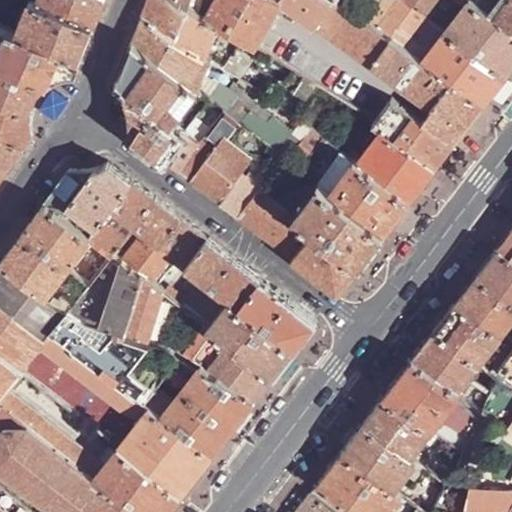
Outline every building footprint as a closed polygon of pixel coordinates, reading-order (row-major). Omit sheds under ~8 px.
[(30,0),(29,3),(18,29),(83,56),(90,39),(96,24),(42,0),(30,0)] [(42,0),(96,24),(103,6),(105,0),(42,0)] [(147,0),(143,12),(205,54),(218,22),(207,15),(189,3),(184,0),(147,0)] [(215,0),(207,15),(218,22),(239,36),(253,45),(256,46),(281,1),(280,0),(215,0)] [(280,0),(281,1),(316,26),(373,64),(433,106),(428,113),(424,119),(392,97),(374,122),(383,129),(436,166),(462,132),(485,102),(424,61),(404,47),(378,29),(336,0),(335,0),(280,0)] [(401,0),(378,29),(404,47),(426,18),(401,0)] [(400,0),(401,0),(426,18),(439,0),(400,0)] [(469,0),(464,6),(447,30),(508,72),(511,66),(511,28),(494,16),(470,0),(469,0)] [(470,0),(494,16),(506,0),(470,0)] [(511,0),(506,0),(494,16),(511,28),(511,0)] [(137,27),(132,39),(193,85),(199,70),(202,62),(205,54),(143,12),(137,27)] [(0,30),(0,59),(49,80),(50,79),(58,74),(64,71),(79,67),(83,56),(18,29),(3,23),(0,30)] [(445,32),(424,61),(485,102),(508,72),(447,30),(445,32)] [(239,36),(224,67),(237,76),(253,45),(239,36)] [(124,60),(117,79),(174,121),(198,88),(193,85),(132,39),(124,60)] [(285,56),(281,61),(290,67),(293,61),(285,56)] [(0,96),(32,110),(34,104),(37,97),(40,91),(49,80),(0,59),(0,96)] [(224,108),(228,111),(240,94),(215,77),(213,79),(199,70),(193,85),(198,88),(211,98),(224,108)] [(307,77),(288,110),(296,115),(315,81),(307,77)] [(132,120),(130,133),(167,161),(189,133),(186,131),(174,121),(117,79),(115,81),(125,92),(130,105),(132,120)] [(198,88),(174,121),(186,131),(195,119),(211,98),(198,88)] [(0,179),(34,134),(33,127),(32,110),(0,96),(0,179)] [(199,141),(212,150),(222,135),(228,140),(242,122),(241,121),(228,111),(224,108),(208,129),(199,141)] [(258,134),(268,120),(251,108),(241,121),(242,122),(258,134)] [(268,120),(258,134),(273,145),(286,127),(272,116),(268,120)] [(189,133),(199,141),(208,129),(195,119),(186,131),(189,133)] [(286,127),(273,145),(285,155),(289,157),(304,136),(303,136),(311,126),(304,121),(295,133),(286,127)] [(336,126),(328,138),(342,148),(354,132),(345,125),(341,130),(336,126)] [(303,136),(304,136),(308,139),(311,134),(316,138),(320,132),(311,126),(303,136)] [(362,155),(358,160),(411,198),(436,166),(383,129),(362,155)] [(304,136),(289,157),(321,182),(386,231),(411,198),(358,160),(345,150),(342,148),(328,138),(320,132),(316,138),(311,134),(308,139),(304,136)] [(189,133),(167,161),(177,170),(199,141),(189,133)] [(199,141),(177,170),(196,184),(220,202),(243,172),(241,171),(251,157),(228,140),(222,135),(212,150),(199,141)] [(348,145),(345,150),(358,160),(362,155),(348,145)] [(96,165),(69,202),(78,210),(71,219),(91,233),(132,177),(118,166),(109,160),(107,161),(96,165)] [(71,166),(46,200),(62,211),(69,202),(96,165),(84,168),(71,166)] [(243,172),(220,202),(231,210),(239,216),(261,187),(261,186),(243,172)] [(89,235),(90,235),(112,252),(114,250),(134,222),(155,195),(142,185),(132,177),(91,233),(89,235)] [(312,193),(296,214),(306,221),(362,264),(386,231),(321,182),(312,193)] [(299,184),(284,205),(296,214),(312,193),(299,184)] [(261,187),(239,216),(264,235),(284,250),(298,232),(306,221),(296,214),(284,205),(261,187)] [(155,195),(134,222),(143,229),(161,242),(182,215),(167,204),(155,195)] [(46,200),(23,232),(68,266),(90,235),(89,235),(91,233),(71,219),(62,211),(46,200)] [(182,215),(161,242),(172,251),(177,255),(188,262),(209,235),(193,223),(182,215)] [(306,221),(298,232),(308,240),(295,257),(340,292),(362,264),(306,221)] [(143,229),(123,257),(143,272),(151,279),(169,255),(172,251),(161,242),(143,229)] [(511,230),(499,247),(511,257),(511,230)] [(7,253),(1,262),(35,287),(46,295),(47,294),(64,270),(68,266),(23,232),(7,253)] [(298,232),(284,250),(295,257),(308,240),(298,232)] [(209,235),(188,262),(230,295),(243,304),(264,276),(234,254),(209,235)] [(511,257),(499,247),(478,275),(511,300),(511,257)] [(108,259),(105,261),(109,264),(114,257),(121,263),(123,257),(114,250),(112,252),(108,259)] [(105,261),(108,259),(100,252),(81,277),(88,283),(94,276),(105,261)] [(121,263),(100,323),(123,329),(143,272),(123,257),(121,263)] [(1,262),(0,262),(0,289),(8,296),(10,294),(22,304),(35,287),(1,262)] [(47,294),(46,295),(67,312),(88,283),(81,277),(68,266),(64,270),(67,273),(50,296),(47,294)] [(143,272),(123,329),(148,336),(164,288),(151,279),(143,272)] [(511,300),(478,275),(457,303),(501,336),(511,322),(511,300)] [(94,276),(88,283),(95,287),(100,281),(94,276)] [(264,276),(243,304),(297,345),(318,318),(264,276)] [(88,283),(67,312),(74,317),(96,288),(95,287),(88,283)] [(169,283),(164,288),(183,303),(188,297),(169,283)] [(188,297),(183,303),(196,312),(209,293),(198,284),(188,297)] [(0,289),(0,305),(44,342),(51,333),(67,312),(46,295),(35,287),(22,304),(10,294),(8,296),(0,289)] [(209,293),(196,312),(202,317),(218,294),(212,289),(209,293)] [(218,294),(202,317),(208,322),(210,323),(225,302),(220,298),(218,294)] [(225,302),(210,323),(215,327),(224,334),(232,339),(276,373),(297,345),(243,304),(230,295),(225,302)] [(457,303),(436,331),(479,366),(497,342),(501,336),(457,303)] [(0,305),(0,354),(21,370),(23,372),(27,366),(40,349),(46,343),(44,342),(0,305)] [(67,312),(51,333),(59,340),(64,333),(76,318),(74,317),(67,312)] [(101,347),(112,333),(84,325),(85,320),(76,318),(64,333),(70,337),(74,332),(80,336),(82,334),(101,347)] [(208,322),(186,352),(192,356),(215,327),(210,323),(208,322)] [(215,327),(192,356),(202,363),(202,362),(224,334),(215,327)] [(436,331),(414,359),(458,393),(471,376),(479,366),(436,331)] [(70,337),(65,344),(144,403),(157,387),(130,367),(148,343),(112,333),(101,347),(82,334),(80,336),(74,332),(70,337)] [(46,343),(40,349),(121,411),(142,417),(149,407),(144,403),(65,344),(59,340),(51,333),(44,342),(46,343)] [(64,333),(59,340),(65,344),(70,337),(64,333)] [(232,339),(210,368),(255,400),(276,373),(232,339)] [(497,342),(479,366),(489,374),(507,349),(497,342)] [(0,354),(0,397),(7,388),(21,370),(0,354)] [(149,407),(161,415),(182,388),(172,381),(175,378),(176,379),(189,362),(180,356),(157,387),(144,403),(149,407)] [(414,359),(387,395),(432,431),(438,422),(454,403),(460,395),(458,393),(414,359)] [(182,388),(161,415),(213,454),(255,400),(210,368),(202,362),(202,363),(198,368),(182,388)] [(27,366),(23,372),(40,385),(44,379),(27,366)] [(44,379),(40,385),(71,409),(79,397),(48,373),(44,379)] [(7,388),(0,397),(0,404),(26,424),(95,478),(106,464),(7,388)] [(466,391),(462,397),(478,409),(482,403),(466,391)] [(387,395),(365,422),(410,457),(432,431),(387,395)] [(454,403),(438,422),(468,445),(481,424),(454,403)] [(0,434),(9,423),(26,424),(0,404),(0,434)] [(142,417),(120,445),(183,494),(213,454),(161,415),(149,407),(142,417)] [(365,422),(344,450),(395,490),(416,462),(410,457),(365,422)] [(0,434),(0,463),(57,508),(62,511),(139,511),(95,478),(26,424),(9,423),(0,434)] [(106,464),(95,478),(139,511),(168,511),(183,494),(120,445),(106,464)] [(448,445),(429,472),(446,485),(448,486),(453,477),(463,456),(448,445)] [(325,474),(319,482),(357,511),(390,511),(403,496),(395,490),(344,450),(325,474)] [(0,501),(13,511),(31,511),(0,487),(0,501)] [(466,511),(511,511),(511,490),(471,487),(466,507),(466,511)] [(295,511),(338,511),(312,491),(295,511)] [(13,511),(0,501),(0,511),(13,511)]
